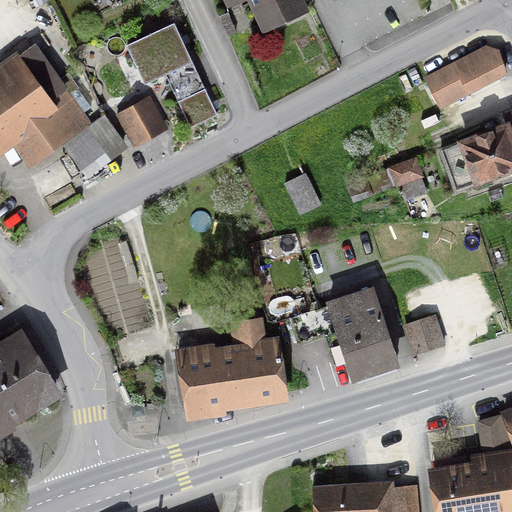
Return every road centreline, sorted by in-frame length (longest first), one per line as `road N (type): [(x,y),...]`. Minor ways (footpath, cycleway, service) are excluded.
road 1 (residential): [(506,1),(88,215),(62,230),(26,277)]
road 2 (secondary): [(511,362),(108,487)]
road 3 (residential): [(108,487),(77,354),(26,277)]
